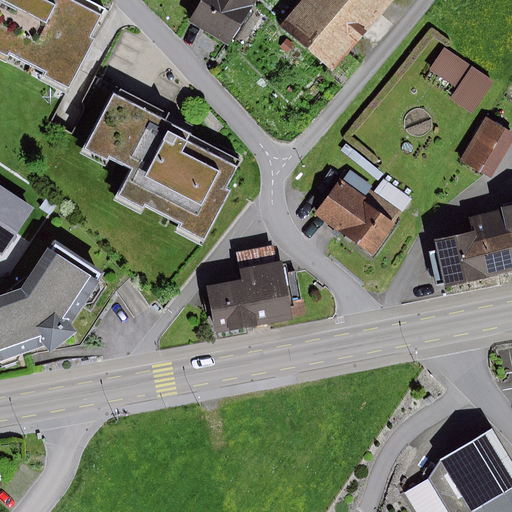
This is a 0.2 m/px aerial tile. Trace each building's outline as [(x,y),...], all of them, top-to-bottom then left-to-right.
[(0,0),(0,53),(3,55),(5,51),(45,71),(42,77),(67,89),(92,39),(88,37),(102,8),(85,0),(0,0)] [(199,0),(186,21),(226,46),(254,0),(199,0)] [(298,0),(280,22),(332,66),(389,0),(298,0)] [(491,80),(446,50),(431,72),(457,89),(450,99),(469,112),(491,80)] [(114,96),(109,93),(80,149),(102,161),(105,157),(127,169),(113,196),(138,208),(140,203),(177,222),(174,227),(200,241),(226,191),(221,189),(235,160),(161,123),(166,113),(118,89),(114,96)] [(511,146),(511,135),(486,120),(460,165),(490,183),(511,146)] [(0,173),(0,245),(0,246),(32,192),(0,173)] [(364,198),(339,179),(313,215),(370,256),(411,198),(384,179),(373,193),(370,190),(364,198)] [(511,204),(496,208),(497,212),(509,271),(511,270),(511,204)] [(468,232),(430,239),(432,251),(428,252),(434,286),(509,271),(497,212),(465,218),(468,232)] [(239,280),(203,287),(212,332),(290,317),(280,261),(275,262),(272,245),(234,253),(239,280)] [(98,276),(53,247),(24,294),(0,302),(0,359),(42,343),(49,352),(73,333),(67,326),(98,276)] [(466,511),(475,507),(511,485),(511,469),(489,430),(436,460),(428,481),(446,511),(466,511)] [(446,511),(428,481),(405,494),(416,511),(446,511)] [(511,511),(511,485),(475,507),(477,511),(511,511)]
